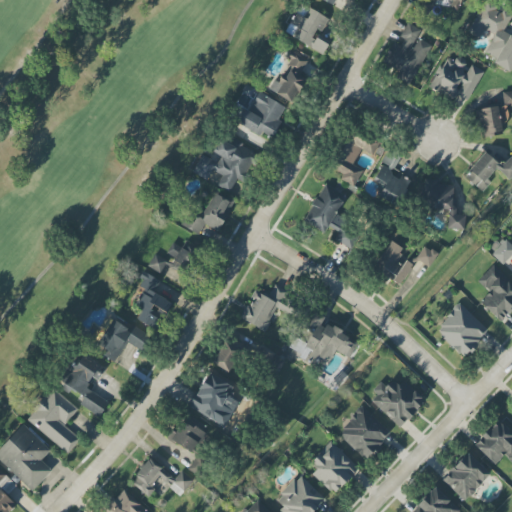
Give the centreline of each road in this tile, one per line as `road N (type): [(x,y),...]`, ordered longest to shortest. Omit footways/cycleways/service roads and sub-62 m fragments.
road 1 (residential): [(392,0),(171,370),(56,511)]
road 2 (residential): [(511,356),(364,511)]
road 3 (residential): [(395,332),(252,235)]
